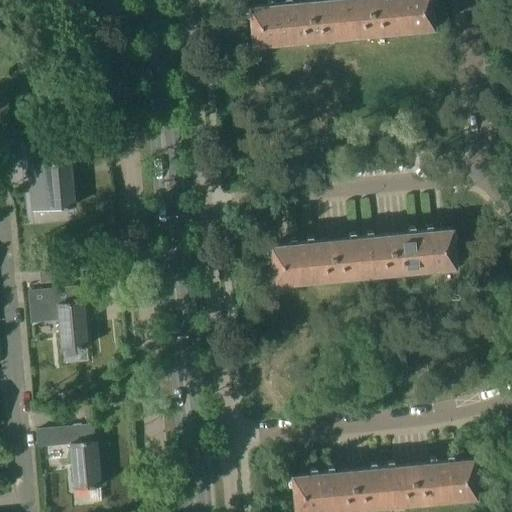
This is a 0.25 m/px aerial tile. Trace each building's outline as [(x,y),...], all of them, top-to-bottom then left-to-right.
[(252,44),(433,27),(430,0),(302,0),(248,5),(252,44)] [(0,26),(0,43),(12,42),(10,26),(0,26)] [(7,106),(0,106),(0,123),(9,122),(7,106)] [(28,162),(44,161),(48,208),(74,205),(69,160),(65,161),(63,146),(27,149),(28,162)] [(270,244),(273,282),(454,266),(451,227),(270,244)] [(75,267),(51,269),(52,282),(76,279),(75,267)] [(32,318),(58,315),(61,348),(87,346),(83,300),(78,301),(76,286),(28,290),(29,304),(31,319),(32,319),(32,318)] [(85,405),(86,418),(99,417),(98,404),(85,405)] [(93,425),(52,427),(37,429),(38,446),(69,443),(74,486),(100,485),(95,439),(94,439),(93,425)] [(474,496),(470,457),(289,473),(293,511),(474,496)]
